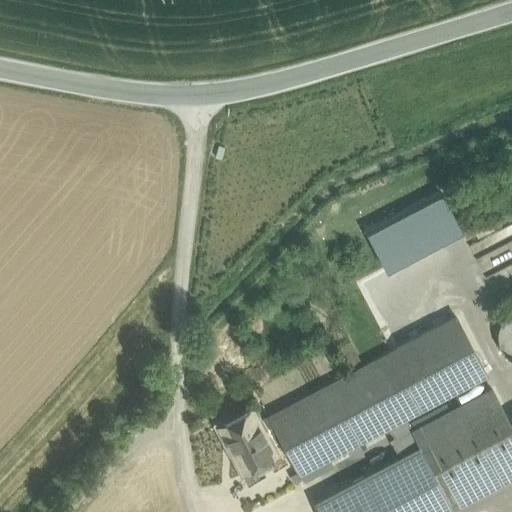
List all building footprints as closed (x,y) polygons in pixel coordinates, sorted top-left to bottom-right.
[(449,192),(369,228),(387,269),(467,232),(449,192)] [(511,308),(506,312),(499,323),(497,335),(500,347),(507,358),(511,361),(511,308)] [(268,416),(278,434),(298,472),(384,428),(397,421),(486,374),(456,317),(268,416)] [(350,341),(339,347),(349,367),(360,361),(350,341)] [(492,390),(412,431),(420,447),(452,507),(511,475),(511,423),(510,425),(492,390)] [(251,409),(219,425),(243,471),(275,454),(267,439),(278,434),(268,416),(258,422),(251,409)] [(399,456),(313,501),(319,511),(443,511),(452,507),(420,447),(412,431),(406,421),(398,425),(397,421),(384,428),(399,456)]
